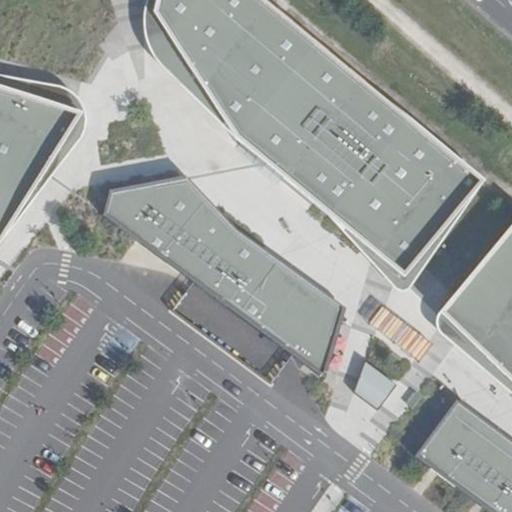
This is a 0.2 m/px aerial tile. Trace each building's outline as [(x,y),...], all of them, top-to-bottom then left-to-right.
[(484,184),(259,0),(153,0),(150,13),(233,142),(403,284),(484,184)] [(0,238),(2,235),(80,116),(0,90),(0,238)] [(186,178),(108,192),(102,217),(324,383),(344,311),(241,236),(186,178)] [(511,226),(438,315),(511,385),(511,226)] [(396,387),(365,363),(353,394),(378,413),(396,387)] [(511,511),(511,444),(456,403),(414,459),(485,511),(511,511)]
